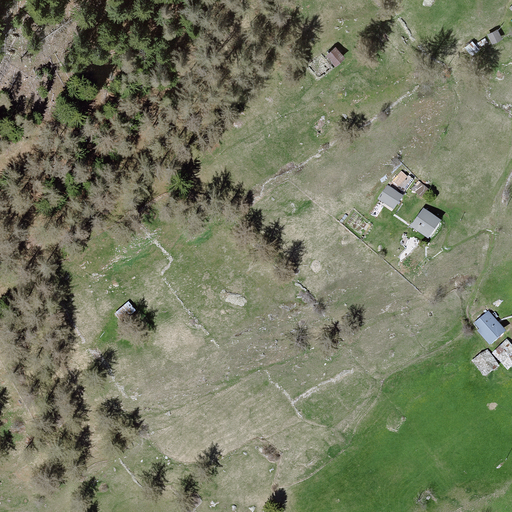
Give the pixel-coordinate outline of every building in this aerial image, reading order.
[(333,46),(323,55),(333,68),(344,59),(333,46)] [(399,174),(390,183),(395,189),(405,181),(399,174)] [(385,188),(375,202),(390,212),(400,199),(385,188)] [(420,212),(407,229),(424,242),(437,225),(420,212)] [(126,305),(111,316),(120,327),(134,315),(126,305)] [(486,314),(470,326),(487,348),(503,336),(486,314)] [(511,350),(505,342),(491,354),(505,372),(511,365),(511,350)] [(486,353),(472,362),(483,379),(497,370),(486,353)]
